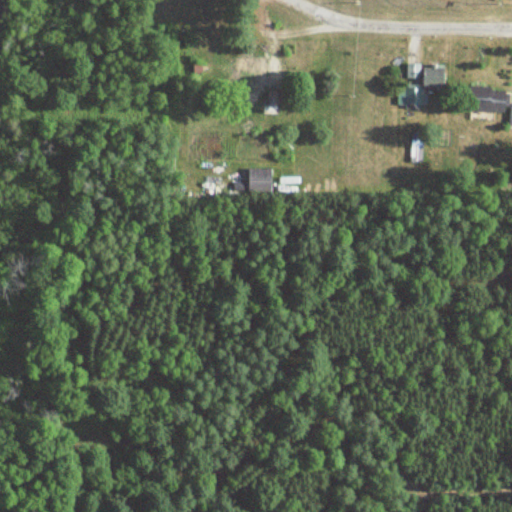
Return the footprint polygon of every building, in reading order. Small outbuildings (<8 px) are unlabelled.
[(263,85),(263,62),(245,62),(245,85),(263,85)] [(425,88),(447,88),(447,64),(425,64),(425,88)] [(422,104),(422,88),(406,88),(406,104),(422,104)] [(475,88),(475,111),(509,111),(509,88),(475,88)] [(284,91),(266,91),(266,114),(284,114),(284,91)] [(244,169),(244,192),(272,192),(272,169),(244,169)]
